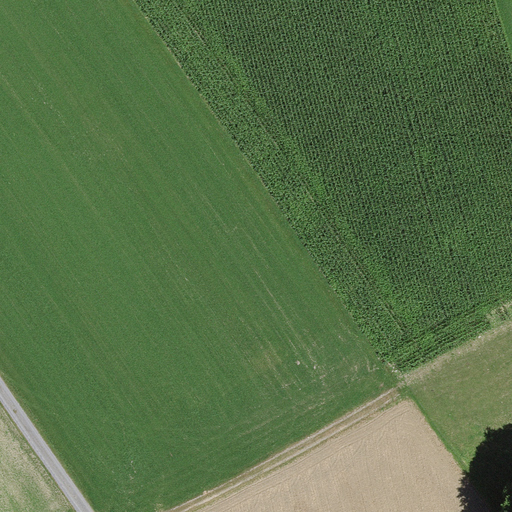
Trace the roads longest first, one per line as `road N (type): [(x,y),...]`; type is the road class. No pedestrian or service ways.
road 1 (track): [(394,392),(172,511)]
road 2 (track): [(86,511),(0,386)]
